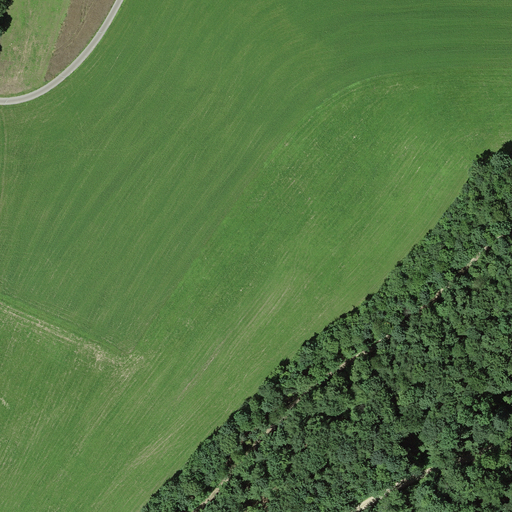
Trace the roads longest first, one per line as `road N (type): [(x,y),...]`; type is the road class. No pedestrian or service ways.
road 1 (track): [(511,234),(394,334),(328,377),(191,511)]
road 2 (track): [(511,441),(356,511)]
road 3 (track): [(121,0),(56,84),(0,100)]
